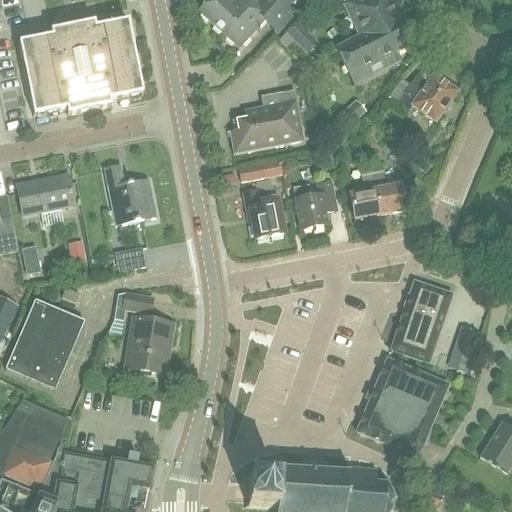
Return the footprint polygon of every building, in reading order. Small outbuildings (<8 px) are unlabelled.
[(208,0),(197,13),(218,32),(245,0),(234,0),(233,1),(231,0),(208,0)] [(253,0),(245,0),(218,32),(239,50),(266,20),(268,22),(266,24),(277,34),(307,0),(254,0),(254,1),(253,0)] [(344,8),(360,39),(361,40),(390,24),(388,21),(398,16),(390,0),(345,0),(342,2),(344,7),(344,8)] [(361,40),(360,39),(336,51),(349,77),(413,45),(398,16),(388,21),(390,24),(361,40)] [(301,19),(286,34),(307,55),(317,45),(306,35),(311,30),(301,19)] [(49,39),(16,46),(21,69),(28,68),(34,94),(27,96),(32,119),(64,112),(65,117),(109,108),(108,103),(141,96),(136,73),(129,74),(123,48),(130,47),(125,23),(93,30),(92,25),(48,34),(49,39)] [(455,92),(433,77),(438,69),(427,60),(409,86),(401,81),(387,99),(408,114),(412,106),(434,122),(455,92)] [(232,156),(303,143),(294,92),(260,98),(262,108),(242,112),(243,117),(230,119),(233,132),(228,133),(232,156)] [(355,105),(343,116),(351,125),(362,113),(355,105)] [(331,155),(322,157),(325,169),(334,167),(331,155)] [(369,167),(372,183),(383,181),(380,165),(369,167)] [(107,189),(115,228),(155,220),(148,181),(124,185),(120,166),(102,169),(107,189)] [(265,181),(262,166),(237,170),(239,185),(265,181)] [(372,183),(369,167),(358,169),(361,185),(372,183)] [(73,207),(67,177),(16,187),(22,217),(73,207)] [(372,183),(379,218),(404,213),(399,186),(384,189),(383,181),(372,183)] [(379,218),(372,183),(361,185),(363,193),(348,196),(353,223),(379,218)] [(300,233),(313,230),(314,235),(324,232),(323,228),(326,228),(324,216),(337,214),(331,184),(315,186),(317,198),(306,201),(294,203),(300,233)] [(251,226),(254,241),(256,241),(256,245),(268,242),(267,239),(284,236),(279,206),(277,206),(275,196),(258,199),(257,192),(241,194),(247,226),(251,226)] [(0,257),(17,254),(10,218),(0,219),(0,257)] [(72,263),(85,260),(82,243),(68,245),(72,263)] [(40,275),(35,248),(20,251),(25,277),(40,275)] [(116,254),(119,273),(145,270),(141,250),(116,254)] [(451,298),(413,284),(389,352),(428,366),(451,298)] [(61,299),(74,305),(78,296),(65,290),(61,299)] [(123,296),(121,313),(124,313),(150,317),(153,300),(124,295),(123,296)] [(121,313),(123,296),(116,298),(113,322),(123,324),(124,313),(121,313)] [(4,300),(0,307),(0,329),(2,331),(9,334),(22,309),(4,300)] [(4,372),(53,393),(83,324),(34,303),(4,372)] [(131,321),(124,370),(160,375),(164,346),(168,347),(171,326),(131,321)] [(84,363),(96,330),(84,326),(72,359),(84,363)] [(450,351),(473,358),(480,336),(457,328),(450,351)] [(2,331),(0,335),(0,339),(6,342),(9,334),(2,331)] [(361,418),(355,434),(394,450),(416,460),(446,387),(386,362),(361,418)] [(51,463),(60,443),(59,443),(67,423),(21,403),(5,429),(0,434),(0,479),(2,481),(4,478),(38,493),(51,463)] [(511,466),(511,431),(500,425),(479,459),(506,476),(511,466)] [(56,456),(38,499),(32,511),(142,511),(146,493),(148,493),(152,471),(136,468),(137,459),(129,457),(127,466),(110,463),(110,464),(61,455),(61,456),(56,456)] [(276,482),(248,480),(248,485),(247,505),(247,510),(275,511),(392,511),(393,499),(386,487),(374,486),(375,472),(359,471),(347,470),(348,469),(344,469),(344,476),(324,475),(325,468),(321,467),(321,474),(303,473),(303,467),(300,467),(299,473),(280,472),(280,465),(277,465),(276,482)] [(32,511),(38,499),(1,483),(0,485),(0,511),(32,511)] [(422,504),(436,510),(441,499),(427,493),(422,504)]
